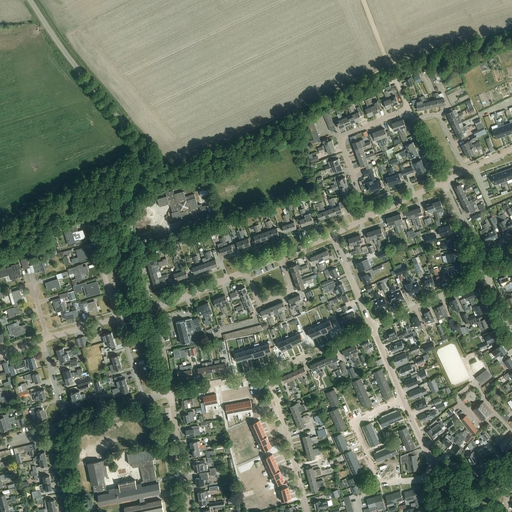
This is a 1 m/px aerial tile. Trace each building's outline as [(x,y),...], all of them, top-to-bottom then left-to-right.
[(385,88),(393,106),(399,103),(396,96),(392,97),(391,94),(390,95),(389,92),(392,91),(390,86),(385,88)] [(387,108),(393,106),(385,88),(386,91),(384,92),(386,97),(388,96),(389,99),(384,101),(387,108)] [(444,98),(441,99),(440,96),(439,96),(438,92),(436,93),(436,97),(437,96),(437,99),(439,106),(446,104),(444,98)] [(380,111),(378,108),(381,107),(378,100),(372,102),(369,95),(367,96),(374,114),(380,111)] [(374,114),(367,96),(364,97),(366,100),(365,100),(368,105),(369,107),(366,109),(369,116),(374,114)] [(420,97),(421,100),(416,101),(416,100),(412,100),(413,103),(413,104),(414,106),(417,106),(418,110),(425,109),(422,96),(420,97)] [(430,101),(427,102),(427,99),(425,99),(424,96),(422,96),(425,109),(432,107),(430,101)] [(357,108),(359,112),(355,113),(354,110),(355,110),(352,105),(350,106),(352,111),(353,114),(357,121),(362,119),(361,116),(363,115),(360,106),(357,108)] [(339,129),(340,129),(343,128),(343,127),(346,126),(342,119),(340,113),(342,112),(340,107),(336,109),(338,114),(337,114),(340,120),(336,121),(339,129)] [(461,112),(458,114),(457,112),(454,114),(453,111),(447,113),(450,120),(456,117),(459,116),(462,114),(461,112)] [(351,124),(357,121),(353,114),(348,116),(351,124)] [(351,124),(348,116),(342,119),(346,126),(351,124)] [(456,117),(450,120),(453,126),(459,123),(462,122),(461,120),(460,118),(459,116),(456,117)] [(404,137),(401,138),(402,141),(407,139),(404,131),(403,128),(406,127),(403,119),(398,121),(400,129),(404,137)] [(400,129),(398,121),(392,123),(395,131),(398,130),(399,133),(401,138),(404,137),(400,129)] [(476,135),(486,130),(484,127),(485,127),(482,122),(480,123),(482,128),(475,132),(476,135)] [(503,122),(498,125),(498,127),(502,137),(508,135),(504,125),(503,122)] [(463,126),(461,127),(459,123),(453,126),(456,132),(468,127),(467,125),(464,126),(463,126)] [(468,127),(456,132),(459,139),(465,136),(463,133),(466,132),(466,131),(469,129),(468,127)] [(498,127),(492,129),(496,139),(502,137),(498,127)] [(385,128),(378,131),(385,150),(388,149),(386,144),(387,136),(385,128)] [(374,136),(371,137),(373,141),(375,140),(379,139),(380,141),(379,142),(381,146),(383,151),(385,150),(378,131),(373,133),(374,136)] [(318,148),(319,151),(334,145),(332,139),(329,141),(328,138),(322,140),(323,143),(325,142),(325,145),(322,146),(323,146),(318,148)] [(363,139),(353,143),(355,149),(371,144),(370,141),(364,143),(363,139)] [(405,150),(395,155),(397,157),(398,156),(401,155),(416,148),(413,142),(406,145),(407,148),(405,150)] [(471,145),(469,145),(467,142),(462,144),(465,151),(472,148),(471,145)] [(475,149),(478,148),(479,150),(483,148),(481,146),(479,142),(476,143),(477,146),(473,147),(472,148),(465,151),(468,157),(477,153),(475,149)] [(371,144),(355,149),(357,155),(365,152),(364,149),(367,148),(372,146),(371,144)] [(334,145),(319,151),(320,153),(324,151),(325,152),(327,151),(327,150),(328,153),(336,151),(334,145)] [(416,148),(401,155),(402,157),(408,155),(410,160),(416,157),(415,155),(419,154),(416,148)] [(365,152),(357,155),(359,160),(375,155),(374,153),(366,156),(365,152)] [(375,155),(359,160),(361,167),(365,165),(367,169),(373,167),(372,163),(369,164),(368,160),(377,156),(376,154),(375,155)] [(329,165),(325,167),(325,169),(341,164),(339,158),(328,162),(329,165)] [(411,161),(412,164),(411,164),(412,167),(408,169),(408,171),(413,169),(424,165),(421,159),(418,161),(417,158),(411,161)] [(341,164),(325,169),(326,172),(332,170),(333,173),(335,172),(343,169),(341,164)] [(408,171),(408,169),(407,168),(404,169),(406,175),(414,172),(417,170),(419,174),(426,170),(424,165),(413,169),(408,171)] [(399,173),(395,175),(393,167),(390,168),(395,183),(398,182),(398,184),(402,182),(401,178),(402,178),(401,173),(399,173)] [(389,174),(390,177),(386,178),(389,186),(395,183),(390,168),(388,169),(389,174)] [(373,170),(364,174),(365,176),(369,175),(371,181),(367,183),(370,192),(377,190),(371,174),(374,173),(373,170)] [(504,171),(498,173),(501,183),(507,181),(504,171)] [(374,173),(371,174),(377,190),(383,188),(380,180),(377,181),(376,178),(375,179),(374,173)] [(498,173),(492,175),(495,185),(501,183),(498,173)] [(336,184),(331,185),(332,188),(347,183),(345,177),(341,178),(340,175),(334,177),(335,181),(336,184)] [(347,183),(332,188),(333,190),(337,189),(338,190),(341,189),(342,191),(343,194),(349,192),(348,189),(349,188),(347,183)] [(458,193),(464,191),(460,184),(455,186),(458,193)] [(201,214),(209,212),(207,206),(207,205),(202,206),(202,204),(198,205),(195,194),(185,196),(184,191),(174,194),(173,190),(166,192),(167,196),(158,199),(160,206),(169,204),(170,205),(171,205),(171,207),(173,212),(172,213),(174,220),(181,218),(182,220),(193,217),(194,220),(202,218),(201,214)] [(464,191),(458,193),(461,200),(467,197),(464,191)] [(314,194),(305,197),(307,203),(312,201),(311,200),(316,199),(314,194)] [(467,197),(461,200),(464,206),(470,203),(467,197)] [(476,200),(472,202),(470,203),(464,206),(467,212),(470,211),(471,213),(475,211),(476,209),(474,205),(477,204),(477,203),(476,200)] [(436,210),(437,212),(439,212),(443,210),(442,207),(440,201),(433,203),(436,210)] [(340,205),(336,207),(335,204),(333,205),(334,208),(336,214),(342,212),(341,208),(344,207),(342,202),(339,203),(340,205)] [(428,212),(430,212),(430,213),(433,214),(434,214),(435,216),(440,215),(439,212),(437,212),(436,210),(433,203),(426,205),(428,212)] [(325,218),(323,212),(322,209),(324,208),(323,205),(319,206),(318,207),(319,213),(317,214),(319,220),(325,218)] [(302,208),(304,211),(305,214),(308,224),(314,222),(310,212),(307,213),(305,207),(302,208)] [(418,218),(419,218),(418,215),(423,214),(420,207),(413,210),(416,219),(419,219),(418,218)] [(300,209),(302,215),(303,218),(300,219),(302,226),(308,224),(305,214),(302,208),(300,209)] [(331,216),(336,214),(334,208),(328,210),(331,216)] [(416,219),(413,210),(410,211),(409,210),(406,211),(406,212),(408,219),(412,218),(415,227),(416,226),(415,223),(420,222),(419,219),(416,219)] [(502,215),(510,230),(511,228),(511,219),(511,220),(510,221),(508,218),(507,218),(504,213),(502,215)] [(400,214),(394,216),(397,226),(399,225),(400,228),(396,230),(397,233),(402,231),(400,225),(404,223),(400,214)] [(500,216),(502,221),(499,222),(501,226),(505,233),(510,230),(502,215),(500,216)] [(389,225),(393,224),(395,229),(395,228),(396,230),(400,228),(399,225),(397,226),(394,216),(386,219),(389,225)] [(494,229),(498,227),(492,217),(488,219),(494,229)] [(294,221),(291,223),(290,220),(287,221),(288,223),(291,230),(297,228),(294,221)] [(288,223),(283,226),(285,232),(291,230),(288,223)] [(484,224),(493,239),(498,236),(494,229),(492,231),(490,228),(487,223),(484,224)] [(482,225),(485,230),(481,233),(480,232),(480,233),(482,236),(484,236),(487,242),(493,239),(484,224),(482,225)] [(445,234),(452,232),(451,229),(450,229),(449,225),(443,226),(439,227),(441,235),(445,234)] [(76,226),(64,229),(69,245),(76,243),(77,245),(81,243),(80,241),(86,239),(86,238),(83,229),(78,231),(76,226)] [(277,227),(271,230),(274,236),(279,234),(277,227)] [(374,230),(376,237),(383,235),(381,228),(374,230)] [(248,238),(245,239),(242,230),(239,231),(245,246),(251,244),(248,238)] [(271,230),(266,232),(268,238),(274,236),(271,230)] [(369,239),(374,238),(376,244),(380,242),(379,239),(377,240),(376,237),(374,230),(367,233),(369,239)] [(237,232),(239,238),(240,241),(237,242),(239,248),(245,246),(239,231),(237,232)] [(266,232),(260,234),(262,240),(268,238),(266,232)] [(256,242),(262,240),(260,234),(254,236),(256,242)] [(354,237),(357,244),(362,242),(360,235),(354,237)] [(351,246),(357,244),(354,237),(348,239),(351,246)] [(443,249),(445,248),(449,247),(449,248),(456,246),(455,242),(454,242),(453,238),(447,240),(447,241),(441,243),(443,249)] [(222,255),(228,253),(225,246),(226,246),(224,243),(222,244),(222,243),(218,244),(222,255)] [(225,246),(228,253),(233,250),(231,244),(226,246),(225,246)] [(356,250),(351,252),(352,255),(354,254),(355,257),(361,255),(360,252),(362,252),(360,246),(355,247),(356,250)] [(80,262),(88,259),(85,247),(76,250),(79,257),(72,259),(73,264),(80,262)] [(327,250),(322,252),(324,258),(325,260),(334,257),(332,251),(329,252),(327,250)] [(385,250),(376,253),(379,259),(387,255),(385,250)] [(322,252),(316,254),(319,261),(324,258),(322,252)] [(446,254),(447,258),(448,262),(452,261),(459,260),(458,256),(456,252),(446,254)] [(313,263),(316,262),(317,265),(320,271),(323,270),(320,263),(320,264),(319,261),(316,254),(310,257),(313,263)] [(412,258),(418,274),(422,272),(415,257),(412,258)] [(149,267),(155,265),(153,258),(147,260),(149,267)] [(164,260),(157,262),(158,264),(159,267),(165,265),(168,264),(167,259),(167,258),(163,259),(164,260)] [(205,258),(202,259),(204,263),(206,269),(212,267),(210,261),(209,258),(207,259),(206,259),(205,258)] [(365,270),(371,267),(368,259),(362,262),(356,264),(359,271),(365,269),(365,270)] [(42,271),(42,272),(46,271),(45,268),(49,267),(47,260),(33,264),(36,272),(42,271)] [(19,268),(21,267),(19,263),(12,265),(12,266),(0,269),(0,276),(11,274),(13,281),(16,280),(16,278),(22,276),(19,268)] [(159,267),(158,264),(155,265),(149,267),(151,274),(157,272),(160,271),(159,267)] [(401,264),(395,267),(396,269),(395,270),(398,275),(406,271),(404,266),(402,266),(401,264)] [(452,267),(445,268),(447,274),(454,272),(454,273),(458,272),(457,272),(462,270),(460,264),(452,266),(452,267)] [(70,274),(75,273),(78,281),(85,278),(83,274),(89,272),(87,266),(78,269),(77,266),(68,269),(70,274)] [(331,270),(330,268),(324,270),(327,277),(332,274),(334,277),(339,275),(336,268),(331,270)] [(180,272),(179,269),(177,270),(176,270),(177,273),(174,274),(176,280),(182,278),(180,272)] [(186,270),(180,272),(182,278),(188,276),(186,270)] [(58,278),(59,279),(63,277),(63,276),(69,274),(68,271),(57,274),(58,278)] [(157,272),(151,274),(153,280),(159,279),(157,272)] [(369,278),(372,277),(371,274),(368,275),(367,274),(362,277),(365,284),(371,282),(369,278)] [(430,274),(426,276),(425,277),(426,280),(424,281),(427,287),(431,285),(435,284),(432,278),(431,278),(430,274)] [(161,275),(162,278),(159,279),(153,280),(155,287),(161,286),(160,283),(166,281),(166,279),(164,275),(161,275)] [(409,278),(416,293),(422,290),(418,283),(417,280),(414,282),(411,276),(409,278)] [(506,287),(507,290),(509,290),(509,292),(511,290),(511,285),(510,286),(509,282),(510,281),(508,277),(500,279),(502,285),(506,284),(507,287),(506,287)] [(312,279),(297,284),(299,290),(305,288),(304,284),(313,281),(315,280),(314,278),(312,279)] [(334,282),(333,278),(322,283),(323,286),(334,282)] [(407,278),(409,283),(405,285),(410,295),(416,293),(409,278),(407,278)] [(57,289),(61,287),(58,279),(51,281),(46,283),(48,290),(56,287),(57,289)] [(342,283),(338,285),(337,281),(327,285),(330,291),(334,289),(337,295),(346,291),(342,283)] [(97,282),(90,284),(87,285),(86,282),(73,286),(76,293),(83,291),(82,287),(84,287),(87,297),(101,292),(97,282)] [(394,284),(392,285),(399,301),(401,299),(401,300),(405,299),(401,291),(400,288),(397,289),(396,290),(394,284)] [(393,294),(390,296),(392,300),(393,303),(399,301),(392,285),(389,286),(393,294)] [(245,286),(239,289),(239,290),(230,293),(232,299),(238,296),(241,295),(248,292),(245,286)] [(474,289),(471,291),(474,297),(481,293),(479,288),(474,290),(474,289)] [(14,298),(15,304),(19,303),(20,303),(19,303),(23,302),(19,290),(12,292),(11,289),(6,290),(7,294),(10,293),(12,298),(14,298)] [(68,293),(70,301),(71,300),(76,299),(74,291),(68,293)] [(467,293),(464,295),(466,300),(469,299),(472,305),(477,303),(476,301),(474,297),(471,291),(467,293)] [(244,301),(250,298),(248,292),(241,295),(244,301)] [(302,308),(301,306),(305,304),(303,301),(300,294),(294,297),(298,306),(296,307),(297,310),(302,308)] [(371,301),(370,303),(372,307),(373,308),(375,307),(377,310),(382,308),(379,300),(378,298),(380,297),(379,294),(374,296),(376,299),(371,301)] [(225,295),(220,297),(222,304),(228,301),(225,295)] [(226,305),(223,306),(222,304),(220,297),(214,300),(217,306),(220,305),(224,313),(228,311),(226,305)] [(291,305),(295,304),(296,306),(296,307),(298,306),(294,297),(289,299),(291,305)] [(380,297),(378,298),(379,300),(382,308),(388,305),(386,300),(385,298),(381,299),(380,297)] [(61,311),(61,314),(67,312),(66,311),(66,309),(67,309),(65,303),(62,304),(61,300),(60,298),(53,300),(55,306),(57,312),(61,311)] [(237,309),(243,307),(246,306),(252,303),(250,298),(244,301),(240,302),(242,305),(236,307),(237,309)] [(456,298),(452,300),(450,301),(452,305),(451,305),(453,309),(456,308),(457,311),(461,309),(459,306),(456,298)] [(87,300),(78,303),(81,313),(86,312),(86,311),(85,306),(88,305),(91,314),(98,312),(95,301),(88,303),(87,300)] [(208,302),(203,304),(209,318),(211,318),(209,314),(212,312),(211,310),(208,302)] [(283,302),(278,304),(280,310),(286,308),(283,302)] [(485,302),(477,306),(473,308),(475,311),(476,310),(478,315),(483,313),(481,307),(486,305),(485,302)] [(15,304),(14,304),(15,307),(7,310),(9,318),(14,316),(14,315),(20,313),(18,307),(20,306),(19,303),(15,304)] [(255,309),(252,303),(246,306),(248,312),(255,309)] [(204,313),(206,319),(204,320),(206,325),(211,323),(210,322),(209,318),(203,304),(197,307),(200,314),(204,313)] [(278,304),(272,307),(275,313),(276,312),(278,315),(279,315),(281,320),(284,319),(282,313),(281,314),(280,310),(278,304)] [(357,317),(354,311),(353,308),(348,310),(346,304),(342,306),(343,309),(345,308),(350,320),(357,317)] [(443,304),(437,307),(439,311),(437,312),(440,319),(448,315),(443,304)] [(67,312),(61,314),(62,317),(65,316),(67,320),(73,318),(79,316),(77,310),(76,307),(72,308),(73,311),(69,312),(69,310),(66,311),(67,312)] [(273,318),(271,314),(275,313),(272,307),(267,309),(271,318),(268,319),(269,323),(274,321),(273,317),(273,318)] [(343,309),(344,312),(340,314),(341,317),(344,323),(350,320),(345,308),(343,309)] [(271,318),(267,309),(261,311),(264,317),(263,318),(264,320),(268,318),(268,319),(271,318)] [(430,310),(425,312),(425,313),(424,314),(426,317),(424,318),(425,321),(426,321),(427,324),(431,322),(432,323),(436,321),(430,310)] [(465,323),(470,321),(466,313),(461,315),(465,323)] [(8,323),(6,315),(0,317),(3,325),(8,323)] [(419,328),(422,327),(420,323),(421,323),(418,316),(412,318),(414,322),(413,322),(415,326),(417,325),(419,328)] [(179,333),(189,330),(195,327),(198,332),(204,330),(198,317),(192,319),(192,318),(177,322),(179,333)] [(475,320),(470,321),(472,325),(477,323),(478,322),(481,330),(488,326),(485,318),(483,319),(482,317),(475,320)] [(453,318),(448,320),(454,332),(458,330),(453,318)] [(329,319),(323,322),(328,332),(334,329),(329,319)] [(323,322),(318,325),(323,334),(328,332),(323,322)] [(18,326),(15,327),(13,324),(7,326),(11,335),(14,334),(14,336),(27,331),(24,325),(19,327),(18,326)] [(449,342),(440,324),(437,326),(439,330),(438,330),(443,340),(439,342),(440,346),(449,342)] [(318,325),(312,327),(317,337),(323,334),(318,325)] [(461,325),(458,327),(461,335),(463,333),(464,334),(469,332),(468,328),(467,326),(464,327),(462,327),(461,325)] [(312,327),(306,330),(311,340),(317,337),(312,327)] [(272,328),(267,330),(272,341),(277,339),(272,328)] [(386,335),(385,336),(386,340),(388,340),(388,341),(398,337),(399,338),(406,335),(406,336),(408,335),(413,332),(411,329),(407,331),(406,330),(397,334),(396,330),(385,334),(386,335)] [(189,331),(189,330),(179,333),(182,343),(190,341),(188,331),(189,331)] [(488,332),(483,334),(487,342),(488,342),(489,344),(493,341),(499,338),(495,330),(489,333),(488,332)] [(114,339),(112,332),(102,335),(104,342),(107,341),(114,339)] [(299,332),(294,335),(299,345),(304,342),(299,332)] [(408,335),(406,336),(408,340),(413,338),(414,342),(417,341),(413,332),(408,335)] [(294,335),(288,338),(293,347),(299,345),(294,335)] [(79,338),(82,347),(88,345),(85,336),(79,338)] [(361,341),(365,350),(373,346),(371,343),(370,343),(368,337),(361,341)] [(288,338),(283,340),(288,350),(293,347),(288,338)] [(116,345),(114,339),(107,341),(109,347),(116,345)] [(283,340),(277,343),(282,353),(288,350),(283,340)] [(405,348),(402,341),(391,346),(391,347),(390,347),(392,352),(393,351),(394,352),(405,348)] [(433,342),(424,346),(426,352),(436,347),(433,342)] [(269,343),(262,345),(265,356),(272,354),(269,343)] [(350,346),(349,346),(351,352),(353,356),(355,360),(357,359),(355,356),(357,355),(355,351),(359,350),(356,344),(351,347),(350,346)] [(499,361),(505,357),(503,355),(507,352),(502,344),(496,349),(500,353),(496,357),(499,361)] [(262,345),(257,347),(260,357),(265,356),(262,345)] [(348,348),(343,350),(345,356),(349,354),(350,358),(351,358),(351,357),(353,356),(351,352),(349,346),(348,347),(348,348)] [(57,349),(59,356),(72,352),(71,349),(64,351),(63,347),(57,349)] [(257,347),(251,349),(254,359),(260,357),(257,347)] [(251,349),(245,350),(248,361),(254,359),(251,349)] [(245,350),(239,352),(242,362),(248,361),(245,350)] [(67,360),(70,359),(69,355),(72,354),(72,352),(59,356),(60,362),(67,360)] [(239,352),(233,354),(237,364),(242,362),(239,352)] [(399,364),(408,360),(405,352),(396,357),(396,358),(395,358),(397,363),(398,363),(399,364)] [(112,357),(114,363),(120,361),(118,355),(112,357)] [(326,364),(329,363),(331,368),(333,367),(334,369),(336,368),(334,365),(332,361),(330,355),(328,355),(329,357),(323,359),(326,364)] [(415,359),(417,364),(428,359),(426,355),(424,356),(423,356),(421,357),(419,356),(417,357),(416,359),(415,359)] [(14,363),(16,369),(26,366),(25,364),(28,363),(30,369),(33,368),(34,368),(37,367),(33,356),(30,358),(28,358),(28,359),(14,363)] [(507,360),(505,357),(499,361),(502,365),(506,363),(510,368),(511,366),(511,358),(511,357),(507,360)] [(220,364),(219,364),(220,370),(227,369),(226,363),(227,363),(226,359),(222,360),(222,364),(220,364)] [(213,365),(212,365),(213,371),(220,370),(219,364),(220,364),(219,360),(215,361),(215,365),(213,365)] [(120,361),(114,363),(116,370),(123,368),(120,361)] [(318,372),(319,372),(320,375),(322,374),(321,371),(319,367),(319,366),(317,361),(315,361),(315,362),(310,365),(313,370),(317,369),(318,372)] [(199,374),(206,372),(205,367),(206,367),(205,363),(203,363),(203,367),(198,368),(199,374)] [(4,365),(6,372),(0,373),(0,374),(0,375),(6,373),(9,372),(7,364),(4,365)] [(401,369),(400,370),(402,375),(403,374),(404,375),(411,372),(412,374),(417,372),(415,368),(413,369),(411,364),(401,368),(401,369)] [(192,365),(185,366),(186,370),(185,371),(186,376),(193,375),(192,369),(193,369),(192,365)] [(185,366),(180,367),(181,371),(178,372),(179,378),(186,376),(185,371),(186,370),(185,366)] [(301,375),(307,372),(304,366),(298,369),(301,375)] [(357,376),(352,367),(348,369),(352,378),(357,376)] [(63,372),(65,378),(83,372),(82,368),(77,369),(78,372),(74,373),(74,372),(71,373),(70,370),(63,372)] [(298,369),(293,371),(296,377),(299,376),(301,380),(303,383),(305,382),(303,379),(301,375),(298,369)] [(376,379),(385,375),(382,369),(374,372),(376,379)] [(424,369),(418,372),(420,377),(427,375),(424,369)] [(487,370),(477,378),(482,384),(492,376),(487,370)] [(287,374),(293,387),(296,386),(295,383),(293,379),(296,377),(293,371),(287,374)] [(65,378),(67,384),(74,382),(73,379),(76,378),(76,377),(79,376),(79,377),(82,376),(82,373),(83,372),(65,378)] [(406,381),(405,381),(407,386),(408,385),(409,387),(419,382),(417,378),(420,377),(418,372),(417,372),(412,374),(411,375),(412,377),(406,380),(406,381)] [(34,374),(32,375),(31,373),(24,375),(26,380),(33,378),(34,379),(35,383),(37,382),(41,381),(38,373),(34,374)] [(293,387),(287,374),(282,377),(284,383),(288,381),(291,388),(293,387)] [(121,387),(120,386),(127,384),(125,378),(123,378),(122,375),(115,378),(118,388),(121,387)] [(385,375),(376,379),(379,385),(388,382),(385,375)] [(356,388),(364,385),(361,378),(353,382),(356,388)] [(434,379),(428,382),(430,386),(431,385),(434,392),(439,390),(434,379)] [(388,382),(379,385),(382,392),(391,388),(388,382)] [(17,387),(15,388),(17,393),(23,391),(28,390),(26,383),(21,384),(21,385),(17,386),(17,387)] [(120,386),(121,387),(118,388),(113,389),(114,394),(120,392),(120,391),(122,391),(123,393),(129,391),(127,384),(120,386)] [(364,385),(356,388),(358,395),(367,391),(364,385)] [(224,390),(224,398),(250,395),(249,387),(224,390)] [(425,389),(422,391),(420,387),(411,392),(411,393),(410,394),(411,398),(413,397),(414,398),(423,394),(427,392),(425,389)] [(393,395),(391,388),(382,392),(385,399),(393,395)] [(34,393),(35,395),(34,396),(35,401),(42,399),(46,398),(43,389),(39,391),(37,391),(37,392),(34,393)] [(326,393),(329,399),(337,396),(334,389),(326,393)] [(28,390),(17,394),(19,399),(29,395),(28,390)] [(72,400),(85,396),(84,393),(81,395),(80,391),(70,394),(72,400)] [(367,391),(358,395),(361,401),(369,398),(367,391)] [(207,397),(209,408),(213,407),(214,412),(216,412),(213,395),(207,397)] [(85,396),(72,400),(74,406),(80,404),(80,401),(83,400),(82,399),(86,398),(85,396)] [(337,396),(329,399),(332,406),(340,402),(337,396)] [(10,397),(0,399),(0,406),(1,407),(0,404),(0,400),(2,400),(3,402),(7,401),(6,398),(10,397)] [(209,408),(207,397),(200,398),(204,414),(206,414),(205,409),(209,408)] [(188,403),(191,402),(192,405),(195,404),(194,398),(191,399),(187,400),(187,399),(182,400),(183,407),(188,406),(188,403)] [(372,404),(369,398),(361,401),(364,408),(372,404)] [(418,410),(428,406),(425,399),(415,403),(416,404),(415,405),(416,409),(418,409),(418,410)] [(243,402),(245,415),(249,414),(250,418),(251,418),(249,401),(243,402)] [(493,412),(484,401),(473,410),(482,421),(493,412)] [(245,415),(243,402),(236,403),(239,420),(242,419),(241,415),(245,415)] [(446,407),(444,402),(436,405),(438,410),(446,407)] [(230,404),(232,417),(237,416),(237,420),(239,420),(236,403),(230,404)] [(304,404),(297,407),(296,403),(290,406),(292,412),(305,406),(304,404)] [(232,417),(230,404),(223,406),(226,422),(229,421),(229,417),(232,417)] [(22,409),(23,414),(29,413),(28,409),(29,409),(29,408),(31,408),(31,406),(22,409)] [(305,406),(292,412),(295,417),(300,415),(299,412),(306,409),(305,406)] [(45,417),(46,416),(45,413),(44,413),(42,409),(38,410),(37,407),(32,409),(33,414),(37,413),(38,419),(45,417)] [(332,418),(341,414),(338,408),(329,411),(332,418)] [(394,413),(397,421),(404,418),(400,410),(394,413)] [(435,410),(431,412),(430,411),(421,415),(421,416),(420,417),(421,421),(423,420),(424,422),(433,418),(433,416),(437,414),(435,410)] [(184,414),(185,422),(195,420),(193,411),(191,411),(191,413),(184,414)] [(505,412),(502,415),(507,421),(510,418),(505,412)] [(394,413),(387,416),(390,424),(397,421),(394,413)] [(7,414),(3,415),(3,417),(0,417),(0,424),(15,420),(14,416),(9,418),(8,414),(7,414)] [(341,414),(332,418),(335,425),(344,421),(341,414)] [(309,415),(302,418),(300,415),(295,417),(297,423),(310,417),(309,415)] [(473,434),(478,430),(466,415),(461,419),(473,434)] [(383,427),(390,424),(387,416),(380,419),(383,427)] [(310,417),(297,423),(299,428),(305,426),(304,424),(311,421),(310,417)] [(446,425),(450,429),(460,421),(457,418),(453,422),(452,420),(446,425)] [(0,427),(1,431),(11,428),(10,424),(16,422),(15,420),(0,424),(0,427)] [(250,431),(260,427),(257,421),(248,425),(250,431)] [(347,428),(344,421),(335,425),(338,431),(347,428)] [(431,436),(430,437),(432,439),(444,430),(442,428),(445,426),(445,425),(447,424),(445,421),(443,423),(442,422),(440,424),(439,425),(440,426),(433,431),(435,433),(431,436)] [(365,433),(373,429),(371,423),(363,426),(365,433)] [(428,431),(427,432),(430,437),(431,436),(435,433),(433,431),(440,426),(439,425),(439,424),(431,429),(428,431)] [(192,429),(186,430),(187,436),(188,436),(189,437),(190,437),(191,436),(195,435),(200,434),(199,426),(196,426),(192,426),(192,429)] [(260,427),(250,431),(253,437),(262,432),(260,427)] [(402,437),(410,434),(407,427),(399,430),(402,437)] [(373,429),(365,433),(368,440),(376,436),(373,429)] [(511,431),(498,445),(506,451),(509,447),(510,448),(511,445),(511,431)] [(262,432),(253,437),(255,442),(265,438),(262,432)] [(332,437),(335,444),(344,440),(341,433),(332,437)] [(410,434),(402,437),(405,443),(413,440),(410,434)] [(448,434),(442,442),(443,442),(449,447),(453,441),(453,442),(455,443),(459,439),(461,437),(460,436),(457,434),(454,437),(451,434),(450,436),(448,434)] [(458,445),(453,451),(459,455),(464,448),(460,445),(466,437),(462,435),(461,437),(459,439),(455,443),(458,445)] [(379,443),(376,436),(368,440),(371,446),(379,443)] [(265,438),(255,442),(258,447),(267,443),(265,438)] [(306,448),(312,446),(311,444),(319,442),(318,439),(304,442),(306,448)] [(348,445),(346,446),(344,440),(335,444),(339,451),(342,449),(344,453),(350,450),(348,445)] [(416,447),(413,440),(405,443),(407,450),(416,447)] [(200,441),(191,442),(192,449),(199,448),(202,448),(201,445),(200,441)] [(489,442),(483,445),(488,454),(489,453),(490,453),(494,451),(489,442)] [(267,443),(258,447),(260,453),(270,449),(267,443)] [(483,445),(482,446),(482,444),(479,445),(480,447),(477,449),(482,457),(488,454),(483,445)] [(200,455),(199,450),(206,449),(206,445),(201,445),(202,448),(199,448),(192,449),(193,456),(200,455)] [(388,448),(391,456),(398,453),(395,445),(388,448)] [(388,448),(381,451),(384,459),(391,456),(388,448)] [(108,475),(107,470),(105,460),(101,461),(88,463),(93,485),(93,484),(95,495),(98,495),(100,504),(140,496),(141,505),(125,508),(125,511),(164,511),(162,500),(146,504),(145,500),(144,495),(161,492),(159,482),(159,483),(159,481),(158,478),(157,479),(155,470),(156,470),(155,465),(154,465),(153,461),(154,461),(153,459),(155,458),(154,450),(128,455),(130,463),(132,463),(133,467),(140,466),(143,481),(142,481),(141,482),(141,483),(136,484),(136,480),(119,484),(120,487),(115,488),(115,491),(107,493),(104,476),(108,475)] [(321,450),(307,454),(309,460),(315,458),(314,455),(322,454),(321,450)] [(351,450),(350,450),(344,453),(343,453),(346,460),(354,457),(351,450)] [(472,464),(478,460),(475,454),(475,453),(474,450),(467,455),(472,464)] [(38,452),(38,456),(35,457),(35,458),(33,458),(34,461),(39,460),(46,458),(44,451),(38,452)] [(377,462),(384,459),(381,451),(374,454),(377,462)] [(409,459),(409,460),(410,463),(407,463),(408,471),(411,470),(419,469),(417,458),(418,457),(417,454),(416,454),(408,455),(408,453),(401,456),(401,460),(409,459)] [(265,465),(274,460),(272,454),(262,459),(265,465)] [(358,464),(354,457),(346,460),(349,467),(358,464)] [(47,465),(46,458),(39,460),(41,467),(47,465)] [(205,465),(205,460),(200,461),(200,463),(194,464),(193,464),(193,468),(194,468),(195,471),(207,469),(207,465),(205,465)] [(274,460),(265,465),(267,470),(277,466),(274,460)] [(358,464),(349,467),(352,474),(361,470),(358,464)] [(31,474),(37,473),(35,466),(32,466),(33,468),(30,468),(31,471),(27,472),(28,474),(31,474)] [(277,466),(267,470),(270,476),(279,471),(277,466)] [(320,468),(313,470),(312,467),(306,468),(308,475),(321,471),(320,468)] [(279,471),(270,476),(272,481),(282,477),(279,471)] [(321,471),(308,475),(309,481),(315,479),(315,476),(322,474),(321,471)] [(206,484),(205,479),(209,479),(208,472),(200,473),(200,477),(196,478),(196,482),(195,482),(196,485),(197,485),(197,486),(206,484)] [(43,476),(44,484),(51,482),(49,475),(43,476)] [(348,480),(351,486),(359,483),(356,476),(348,480)] [(282,477),(272,481),(275,487),(284,483),(282,477)] [(252,480),(240,485),(242,492),(254,487),(252,480)] [(39,485),(40,490),(41,490),(41,492),(46,491),(46,490),(52,489),(51,482),(44,484),(39,485)] [(324,483),(311,487),(312,492),(318,490),(318,488),(325,486),(324,483)] [(359,483),(351,486),(354,493),(362,489),(359,483)] [(280,497),(289,494),(287,488),(278,491),(280,497)] [(412,490),(414,499),(422,497),(419,488),(412,490)] [(337,490),(330,492),(332,498),(339,496),(337,490)] [(407,501),(414,499),(412,490),(405,492),(407,501)] [(393,493),(396,502),(402,500),(400,491),(393,493)] [(388,504),(396,502),(393,493),(386,495),(388,504)] [(289,494),(280,497),(281,503),(291,500),(289,494)] [(381,494),(374,496),(377,505),(378,510),(383,508),(383,511),(386,510),(381,494)] [(375,506),(377,505),(374,496),(367,498),(369,507),(370,507),(371,511),(376,509),(375,506)] [(0,504),(1,509),(8,507),(7,503),(17,501),(16,498),(11,499),(7,500),(0,502),(0,504)] [(46,508),(56,506),(54,499),(48,500),(48,499),(44,500),(46,508)] [(321,507),(326,506),(329,506),(328,500),(320,502),(320,500),(313,502),(313,503),(312,503),(313,505),(313,506),(314,506),(315,509),(321,508),(321,507)]
